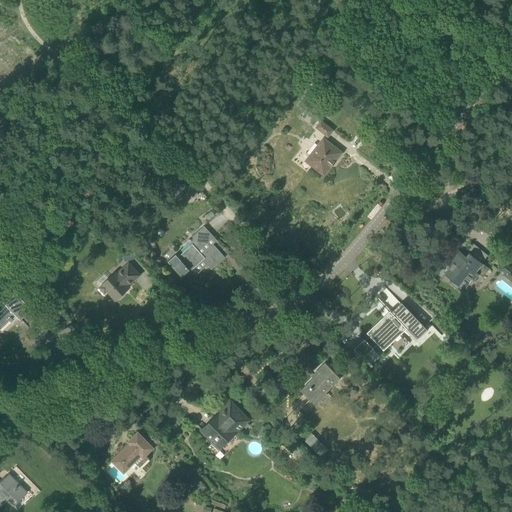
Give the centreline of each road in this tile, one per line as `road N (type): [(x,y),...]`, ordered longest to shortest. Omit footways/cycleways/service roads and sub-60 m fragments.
road 1 (unclassified): [(0,407),(175,361),(275,311),(338,259),(511,52)]
road 2 (track): [(23,10),(37,38),(301,292)]
